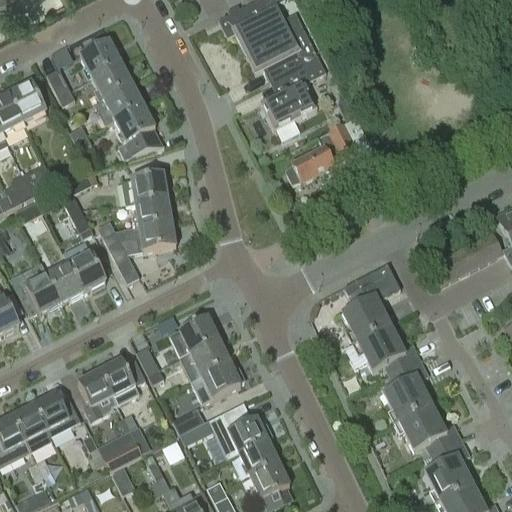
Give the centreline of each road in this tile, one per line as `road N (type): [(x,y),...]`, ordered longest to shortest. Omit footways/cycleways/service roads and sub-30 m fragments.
road 1 (residential): [(236,261),(182,79),(138,0)]
road 2 (residential): [(511,476),(392,238)]
road 3 (residential): [(0,382),(236,261)]
road 4 (residential): [(356,501),(260,308)]
road 5 (residential): [(260,308),(392,238)]
road 6 (residential): [(0,62),(120,0)]
road 7 (residential): [(392,238),(511,175)]
